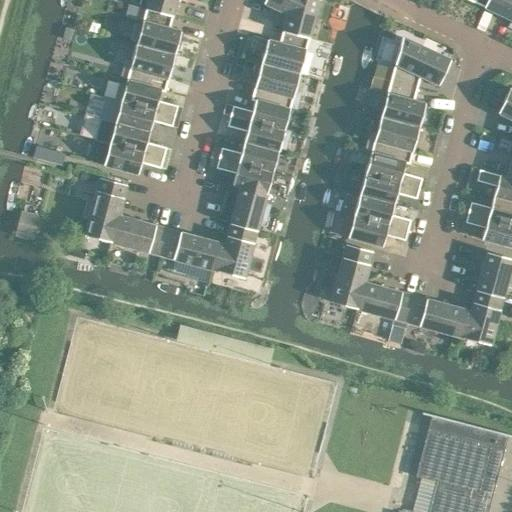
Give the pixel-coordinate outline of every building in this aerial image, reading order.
[(147,0),(145,8),(172,15),(176,0),(147,0)] [(282,30),(309,37),(318,0),(264,0),(263,3),(286,14),(282,30)] [(511,0),(486,0),(484,7),(510,20),(507,26),(511,28),(511,0)] [(136,44),(174,55),(180,31),(168,28),(172,15),(145,8),(141,25),(135,23),(130,40),(136,41),(136,44)] [(62,38),(71,40),(74,29),(65,26),(62,38)] [(309,37),(282,30),(278,43),(267,39),(260,63),(299,73),(309,37)] [(389,81),(416,88),(419,76),(438,85),(450,60),(401,37),(389,81)] [(174,55),(136,44),(131,61),(125,59),(120,76),(126,78),(126,80),(160,89),(160,91),(164,92),(174,55)] [(299,73),(260,63),(250,100),(254,101),(254,100),(289,109),(290,107),(296,109),(300,92),(294,90),(299,73)] [(114,99),(174,116),(176,110),(177,106),(157,101),(160,91),(160,89),(126,80),(125,84),(119,83),(114,99)] [(380,117),(418,127),(425,103),(413,100),(416,88),(389,81),(380,117)] [(511,88),(509,87),(497,112),(511,119),(511,88)] [(115,122),(149,131),(152,121),(171,126),(173,120),(174,116),(114,99),(110,116),(116,118),(115,122)] [(283,130),(284,130),(289,109),(254,100),(254,101),(251,111),(232,105),(229,115),(283,130)] [(229,115),(232,105),(225,104),(222,113),(229,115)] [(243,142),(278,151),(279,147),(285,149),(290,131),(284,130),(283,130),(229,115),(227,126),(246,131),(243,142)] [(370,152),(409,163),(418,127),(380,117),(375,133),(369,132),(365,149),(371,150),(370,152)] [(103,141),(163,157),(163,156),(165,148),(146,142),(149,131),(115,122),(113,126),(107,124),(103,141)] [(477,148),(491,153),(494,143),(480,139),(477,148)] [(103,165),(137,174),(140,163),(160,168),(162,159),(163,157),(103,141),(98,158),(104,160),(103,165)] [(218,157),(272,172),(278,151),(243,142),(240,153),(221,147),(218,157)] [(61,165),(64,153),(43,147),(39,159),(61,165)] [(364,173),(418,188),(421,178),(402,173),(404,163),(408,164),(409,163),(370,152),(364,173)] [(272,172),(218,157),(215,168),(235,173),(231,184),(239,186),(240,186),(266,193),(272,172)] [(91,180),(93,172),(82,169),(80,177),(91,180)] [(492,196),(511,201),(511,179),(506,177),(479,170),(476,180),(495,186),(492,196)] [(359,194),(393,204),(396,193),(415,198),(418,188),(364,173),(359,194)] [(110,242),(117,215),(118,215),(126,185),(99,177),(93,202),(87,200),(82,217),(88,219),(84,235),(110,242)] [(229,223),(256,230),(259,220),(265,222),(269,205),(264,203),(266,193),(240,186),(239,186),(229,223)] [(353,215),(407,230),(410,220),(390,214),(393,204),(359,194),(353,215)] [(511,201),(492,196),(489,207),(470,202),(467,212),(511,224),(511,201)] [(15,234),(32,238),(38,216),(20,211),(15,234)] [(481,239),(511,247),(511,224),(467,212),(464,222),(484,227),(481,239)] [(117,215),(110,242),(160,256),(167,229),(118,215),(117,215)] [(407,230),(353,215),(347,237),(382,246),(385,235),(404,240),(407,230)] [(229,223),(229,224),(224,244),(217,242),(210,269),(243,278),(256,230),(229,223)] [(167,229),(160,256),(210,269),(217,242),(167,229)] [(356,309),(363,282),(372,251),(345,244),(329,301),(356,309)] [(475,290),(502,297),(511,260),(511,258),(485,251),(475,290)] [(406,322),(413,295),(363,282),(356,309),(392,319),(391,324),(405,328),(406,322)] [(502,297),(475,290),(470,311),(463,309),(456,336),(489,345),(502,297)] [(456,336),(463,309),(413,295),(406,322),(456,336)] [(176,340),(269,364),(272,353),(179,329),(176,340)] [(511,435),(422,411),(421,413),(431,416),(415,475),(421,477),(436,481),(427,511),(487,511),(501,457),(507,436),(511,436),(511,435)]
